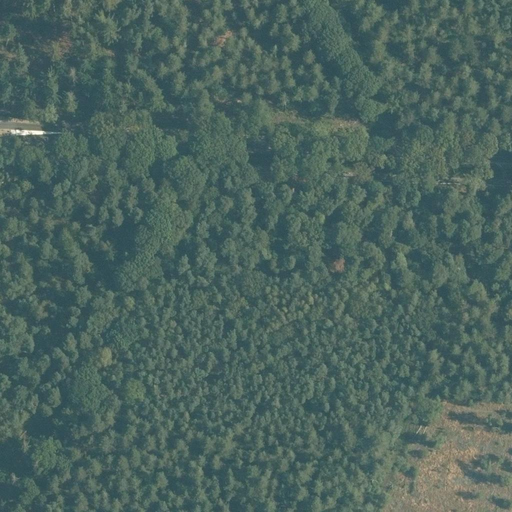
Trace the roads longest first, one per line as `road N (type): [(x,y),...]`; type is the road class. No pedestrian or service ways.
road 1 (secondary): [(511,158),(59,132)]
road 2 (track): [(365,511),(507,157)]
road 3 (track): [(31,511),(191,165)]
road 4 (track): [(364,47),(428,147),(511,151)]
road 5 (track): [(511,35),(364,47),(343,12)]
road 6 (track): [(325,24),(415,152)]
